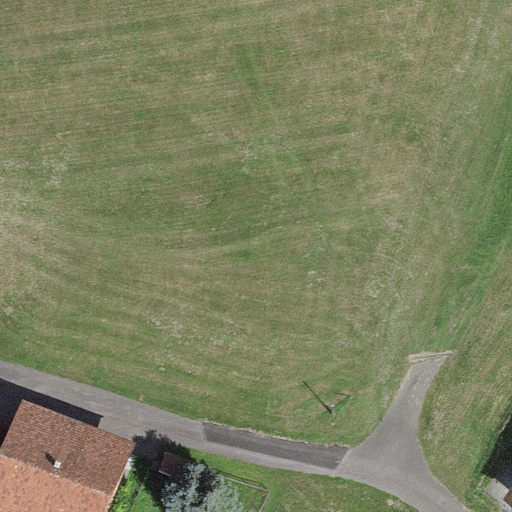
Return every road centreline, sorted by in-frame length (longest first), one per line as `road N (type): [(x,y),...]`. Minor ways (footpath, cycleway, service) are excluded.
road 1 (track): [(39,393),(380,473),(444,511)]
road 2 (track): [(511,215),(380,473)]
